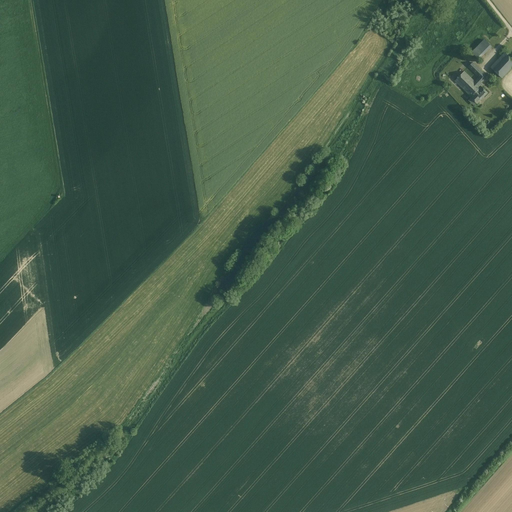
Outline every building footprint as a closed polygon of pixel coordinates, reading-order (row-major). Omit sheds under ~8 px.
[(491,47),(484,40),(482,43),(488,49),(491,47)] [(488,49),(482,43),(472,52),(479,59),(488,49)] [(511,59),(507,55),(493,70),(502,78),(511,67),(511,59)] [(487,77),(473,63),(469,66),(480,77),(475,82),(480,87),(481,86),(481,87),(483,85),(480,83),(486,78),(487,77)] [(475,82),(464,71),(455,81),(471,96),(480,87),(475,82)] [(471,96),(470,97),(477,104),(488,93),(481,87),(481,86),(480,87),(471,96)]
